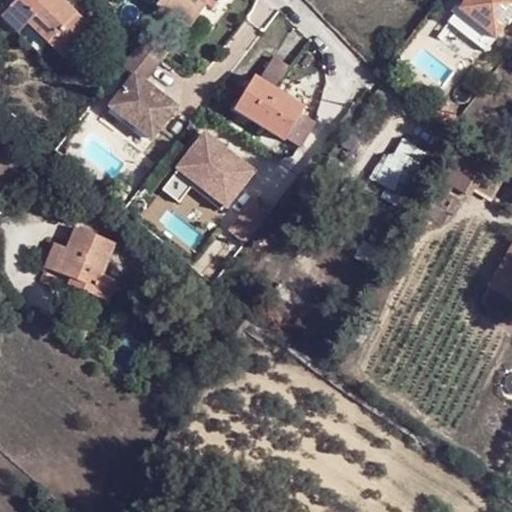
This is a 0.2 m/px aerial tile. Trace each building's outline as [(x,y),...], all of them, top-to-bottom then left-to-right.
[(73,16),(57,0),(18,0),(10,9),(0,18),(0,22),(16,38),(26,28),(44,46),(73,16)] [(18,0),(0,0),(10,9),(18,0)] [(218,0),(160,0),(155,8),(186,32),(203,9),(208,1),(215,5),(218,0)] [(511,18),(511,0),(465,0),(450,20),(487,49),(511,18)] [(209,14),(215,5),(208,1),(203,9),(209,14)] [(89,31),(73,16),(44,46),(60,61),(89,31)] [(35,57),(44,46),(26,28),(16,38),(35,57)] [(142,82),(160,56),(141,42),(120,68),(132,77),(107,109),(148,141),(175,107),(142,82)] [(257,82),(252,79),(230,113),(282,144),(285,140),(299,149),(314,126),(299,116),(303,109),(273,91),(287,68),(272,59),(257,82)] [(449,132),(455,121),(436,106),(428,116),(446,131),(449,132)] [(201,135),(173,172),(175,173),(221,209),(223,210),(251,174),(236,162),(222,152),(201,135)] [(403,202),(423,150),(393,139),(374,191),(403,202)] [(227,146),(222,152),(236,162),(240,156),(227,146)] [(485,169),(456,153),(419,215),(432,223),(451,189),(469,200),(472,194),(485,169)] [(502,178),(485,169),(472,194),(487,201),(502,178)] [(218,213),(221,209),(175,173),(159,193),(176,206),(188,190),(218,213)] [(254,199),(227,232),(244,245),(270,212),(254,199)] [(52,245),(42,269),(68,278),(77,282),(74,290),(108,303),(115,283),(101,277),(114,246),(72,231),(65,250),(52,245)] [(511,242),(484,290),(511,304),(511,242)] [(65,286),(74,290),(77,282),(68,278),(65,286)] [(204,314),(193,310),(186,328),(197,334),(204,314)]
